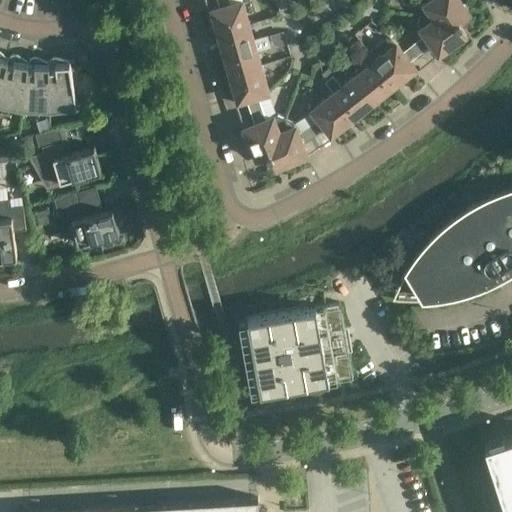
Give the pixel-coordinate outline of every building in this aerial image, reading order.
[(251,33),(241,1),(231,4),(229,0),(216,0),(219,7),(208,11),(213,28),(217,27),(219,36),(234,32),(236,38),(238,44),(252,39),(251,33)] [(459,0),(430,0),(420,7),(419,16),(462,23),(460,20),(466,16),(462,9),(464,7),(459,0)] [(385,29),(401,17),(394,7),(378,19),(385,29)] [(432,44),(438,53),(459,39),(457,36),(464,31),(459,25),(462,23),(419,16),(418,24),(425,34),(413,43),(421,53),(432,44)] [(226,58),(222,59),(227,75),(260,66),(255,50),(269,46),(266,36),(253,40),(252,39),(238,44),(236,38),(234,32),(219,36),(220,37),(221,36),(223,42),(225,47),(223,48),(226,58)] [(384,39),(368,52),(394,84),(401,79),(403,82),(417,70),(410,61),(421,53),(413,43),(403,52),(392,39),(384,39)] [(367,66),(354,77),(375,103),(389,93),(387,90),(394,84),(368,52),(366,49),(358,55),(367,66)] [(21,110),(22,110),(27,62),(14,60),(13,65),(6,64),(8,59),(7,59),(0,86),(0,103),(22,107),(21,110)] [(49,63),(48,63),(49,122),(50,122),(50,108),(76,106),(69,61),(55,63),(56,68),(49,68),(49,63)] [(28,62),(27,62),(22,110),(23,110),(23,107),(48,109),(49,122),(48,63),(35,63),(34,68),(28,67),(28,62)] [(231,75),(233,83),(229,84),(235,102),(245,98),(250,111),(261,107),(257,95),(267,92),(260,66),(227,75),(227,76),(231,75)] [(341,87),(332,75),(324,82),(333,93),(352,117),(359,111),(361,114),(375,103),(354,77),(341,87)] [(312,110),(302,115),(314,136),(327,129),(333,137),(347,125),(345,123),(352,117),(333,93),(312,110)] [(261,107),(250,111),(254,124),(244,128),(253,152),(257,150),(260,158),(267,155),(268,158),(285,118),(277,115),(265,119),(261,107)] [(293,121),(285,118),(268,158),(271,157),(274,164),(281,161),(283,164),(306,154),(302,144),(314,136),(302,115),(293,121)] [(59,128),(35,135),(39,147),(42,146),(62,140),(59,128)] [(15,142),(17,153),(35,150),(33,139),(15,142)] [(101,170),(94,146),(66,154),(62,140),(42,146),(43,151),(32,154),(50,184),(60,181),(101,170)] [(494,280),(500,277),(505,275),(510,272),(511,270),(511,188),(506,190),(500,193),(494,195),(488,198),(482,201),(476,204),(470,207),(465,210),(459,214),(454,218),(449,222),(444,226),(439,230),(434,235),(430,240),(425,244),(421,249),(417,255),(413,260),(409,265),(406,271),(423,299),(429,298),(435,298),(441,297),(447,296),(453,295),(459,293),(465,291),(471,290),(477,287),(483,285),(489,283),(494,280)] [(53,198),(57,210),(81,203),(77,191),(53,198)] [(0,259),(10,258),(10,256),(16,256),(13,231),(25,229),(22,205),(11,206),(10,199),(0,200),(0,259)] [(112,209),(71,220),(78,244),(119,232),(112,209)] [(339,336),(345,335),(339,303),(247,319),(260,393),(352,377),(346,344),(341,345),(339,336)] [(511,511),(511,436),(487,445),(509,511),(511,511)] [(272,511),(273,511),(268,511),(258,511),(257,497),(156,503),(156,511),(134,511),(134,505),(79,508),(79,511),(57,511),(57,509),(29,511),(272,511)]
